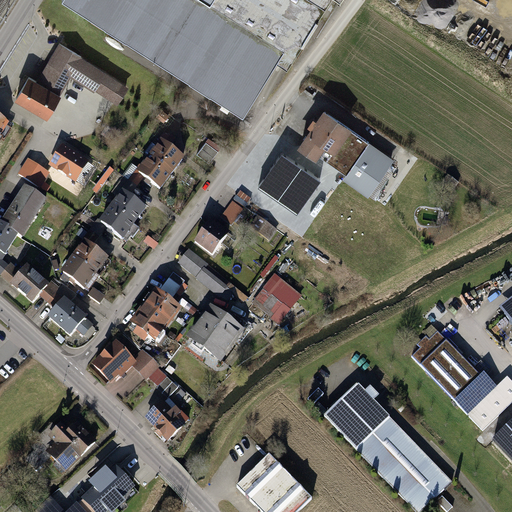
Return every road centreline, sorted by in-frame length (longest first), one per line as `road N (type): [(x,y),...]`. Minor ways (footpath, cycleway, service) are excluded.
road 1 (residential): [(356,0),(71,373)]
road 2 (secondary): [(210,511),(71,373)]
